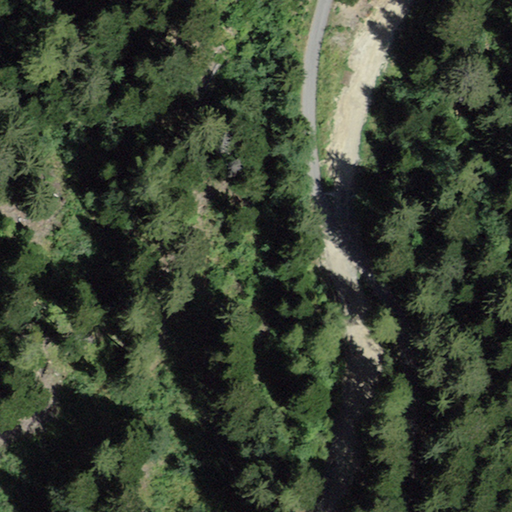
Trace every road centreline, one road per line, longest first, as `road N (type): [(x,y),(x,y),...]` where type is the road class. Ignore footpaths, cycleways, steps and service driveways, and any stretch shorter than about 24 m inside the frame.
road 1 (unclassified): [(406,511),(416,348),(314,181),(307,54),(321,0)]
road 2 (track): [(334,511),(363,348),(343,175),(353,111),(398,0)]
